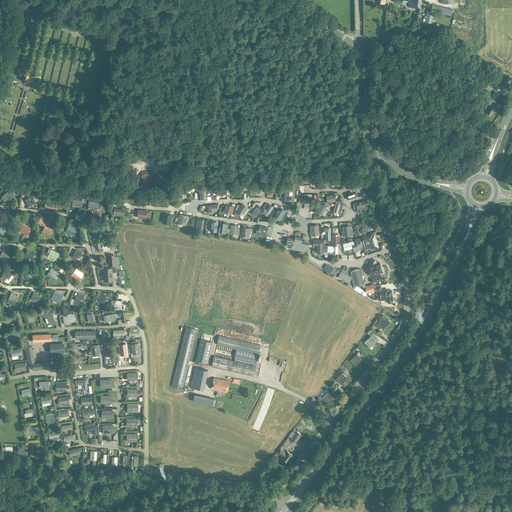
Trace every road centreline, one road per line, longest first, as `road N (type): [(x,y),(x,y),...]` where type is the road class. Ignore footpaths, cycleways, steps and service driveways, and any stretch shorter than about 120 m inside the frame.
road 1 (tertiary): [(287,506),(412,347),(444,291),(475,207)]
road 2 (residential): [(276,495),(403,327),(407,298)]
road 3 (residential): [(109,107),(86,187),(0,174)]
road 4 (residential): [(109,107),(126,43),(44,12)]
road 5 (unclassified): [(276,495),(152,475),(146,450)]
road 6 (residential): [(302,225),(267,200),(186,209)]
